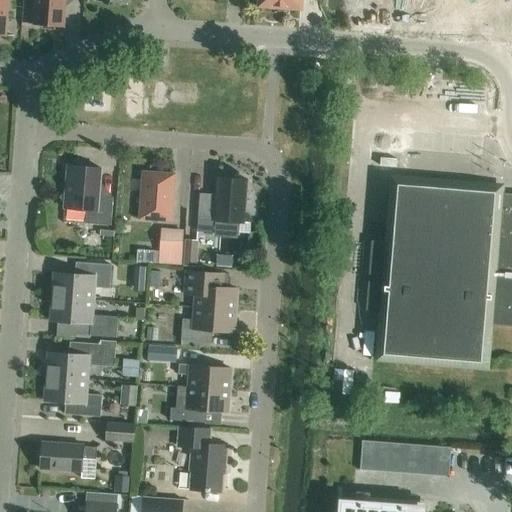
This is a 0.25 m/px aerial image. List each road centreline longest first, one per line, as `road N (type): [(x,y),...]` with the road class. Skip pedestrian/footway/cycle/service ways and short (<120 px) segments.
road 1 (residential): [(257,511),(276,164),(245,144),(25,130)]
road 2 (residential): [(156,26),(500,53),(511,63),(511,146)]
road 3 (residential): [(0,447),(25,130)]
road 4 (residential): [(30,72),(156,26)]
